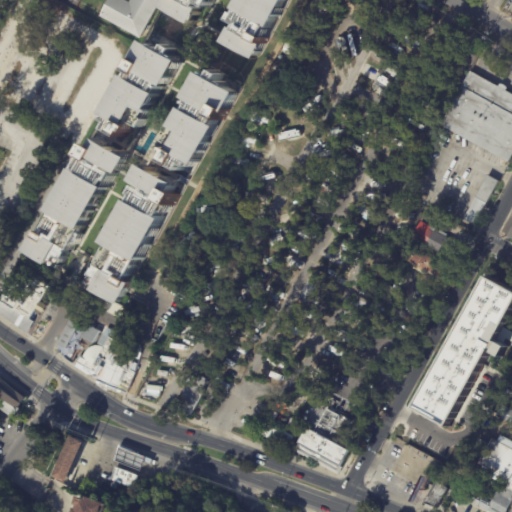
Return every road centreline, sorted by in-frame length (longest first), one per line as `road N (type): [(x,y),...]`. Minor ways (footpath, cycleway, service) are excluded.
road 1 (residential): [(511,199),(346,489)]
road 2 (secondary): [(58,406),(268,485)]
road 3 (secondary): [(346,489),(175,432)]
